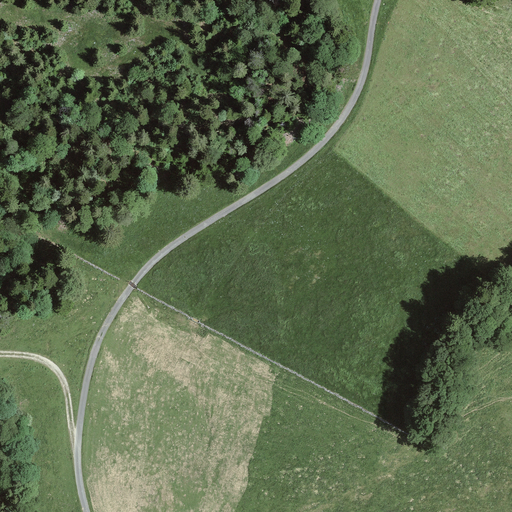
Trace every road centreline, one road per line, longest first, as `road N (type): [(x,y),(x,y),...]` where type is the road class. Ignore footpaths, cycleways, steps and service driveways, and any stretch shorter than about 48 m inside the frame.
road 1 (track): [(77,449),(96,346),(115,310),(159,257),(324,143),(361,86),(379,0)]
road 2 (track): [(77,449),(56,371),(37,358),(0,355)]
